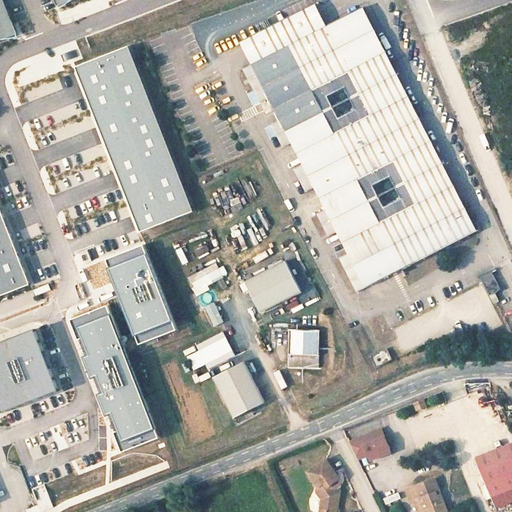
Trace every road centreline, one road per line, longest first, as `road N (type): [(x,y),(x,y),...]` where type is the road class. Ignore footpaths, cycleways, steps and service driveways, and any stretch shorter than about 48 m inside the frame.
road 1 (residential): [(511,375),(408,390),(106,511)]
road 2 (unknown): [(486,511),(461,456),(453,379)]
